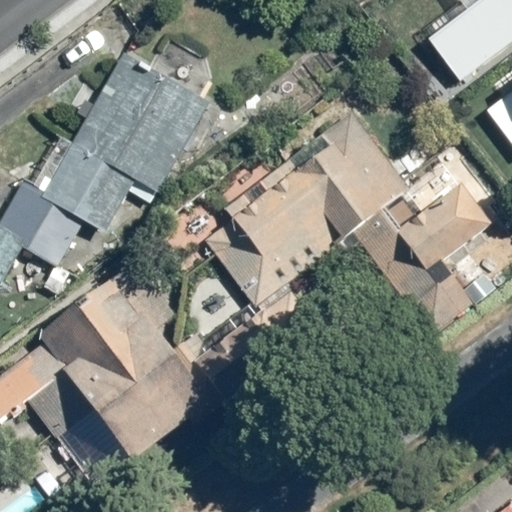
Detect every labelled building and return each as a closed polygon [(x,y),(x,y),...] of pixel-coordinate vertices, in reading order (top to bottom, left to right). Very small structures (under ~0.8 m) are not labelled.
[(511,0),(457,0),(463,7),(424,36),(459,83),(511,42),(511,0)] [(38,196),(85,224),(103,235),(128,193),(147,204),(205,106),(121,56),(102,88),(85,79),(66,111),(82,121),(38,196)] [(511,72),(498,83),(503,89),(479,107),(511,150),(511,72)] [(407,189),(352,118),(195,239),(245,303),(252,311),(260,305),(287,282),(348,235),(395,296),(430,340),(476,305),(441,260),(493,220),(449,163),(410,193),(407,189)] [(85,224),(38,196),(14,183),(0,206),(0,283),(20,250),(57,271),(85,224)] [(222,409),(173,349),(112,276),(33,341),(37,345),(0,375),(0,426),(6,433),(68,383),(132,461),(185,418),(195,431),(222,409)] [(173,349),(222,409),(323,325),(287,282),(260,305),(252,311),(245,303),(220,325),(213,316),(173,349)] [(511,511),(511,503),(500,511),(511,511)]
